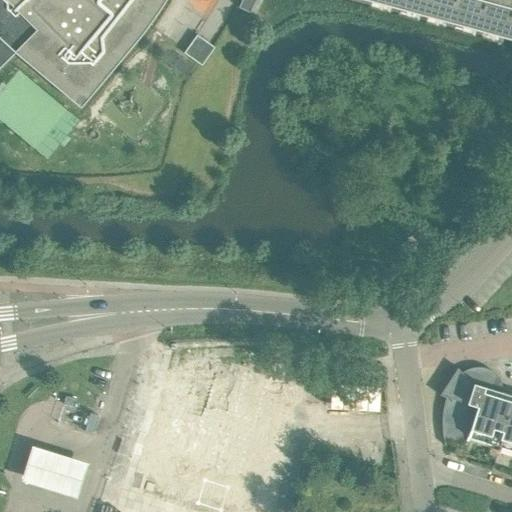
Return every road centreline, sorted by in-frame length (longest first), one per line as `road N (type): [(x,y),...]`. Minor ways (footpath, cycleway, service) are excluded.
road 1 (unclassified): [(143,312),(365,323)]
road 2 (residential): [(420,474),(400,321)]
road 3 (unclassified): [(0,347),(143,312)]
road 4 (residential): [(400,321),(464,280),(511,228)]
road 5 (unclassified): [(143,312),(0,314)]
